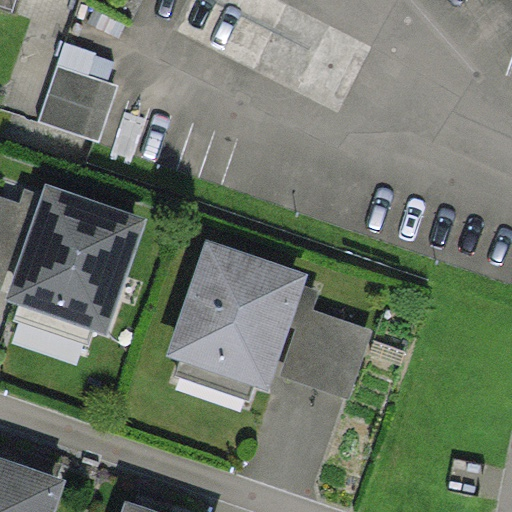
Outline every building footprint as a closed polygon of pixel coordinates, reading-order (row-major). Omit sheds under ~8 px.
[(397,56),(279,0),(201,0),(184,36),(366,122),(397,56)] [(47,122),(105,140),(130,59),(71,41),(47,122)] [(0,306),(103,343),(145,224),(48,189),(39,213),(0,198),(0,306)] [(310,277),(209,241),(167,357),(332,415),(363,327),(300,305),(310,277)] [(0,511),(44,511),(55,483),(0,462),(0,511)]
